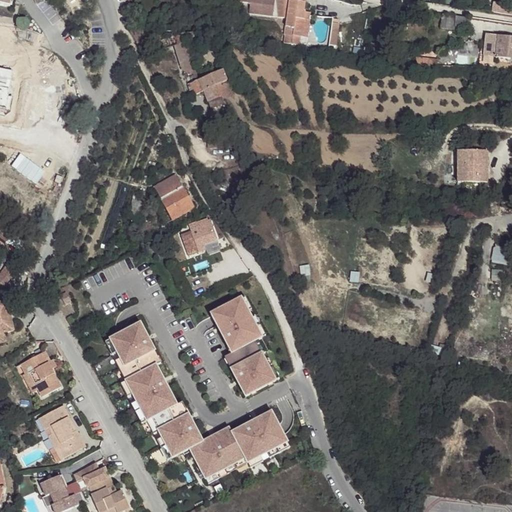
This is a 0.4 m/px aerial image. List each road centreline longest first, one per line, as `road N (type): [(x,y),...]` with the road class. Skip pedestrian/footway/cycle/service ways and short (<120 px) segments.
road 1 (unclassified): [(157,511),(39,291),(97,112)]
road 2 (unclassified): [(27,0),(83,73),(97,112)]
